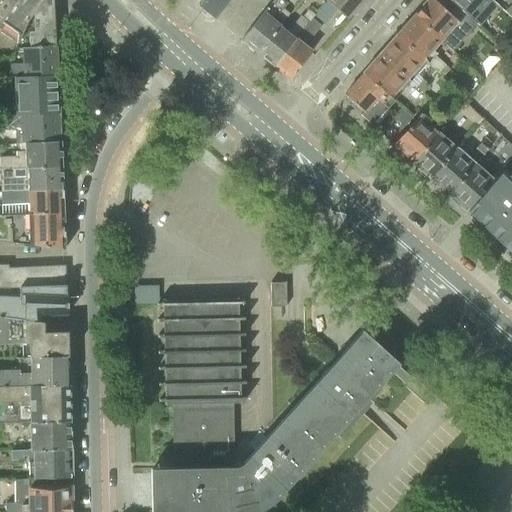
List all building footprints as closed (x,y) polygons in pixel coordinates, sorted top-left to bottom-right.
[(27,23),(33,12),(41,0),(0,0),(0,33),(1,32),(18,43),(27,23)] [(41,0),(33,12),(34,31),(29,31),(30,47),(56,46),(53,0),(41,0)] [(203,0),(204,0),(199,6),(215,19),(229,0),(203,0)] [(275,0),(242,39),(259,53),(280,27),(278,26),(281,23),(275,19),(286,3),(282,0),(275,0)] [(327,23),(338,10),(327,0),(315,15),(275,66),(291,78),(312,53),(305,47),(325,22),(327,23)] [(364,0),(326,0),(327,0),(338,10),(348,19),(364,0)] [(479,26),(449,0),(428,0),(423,6),(421,6),(416,12),(416,14),(414,16),(442,41),(450,31),(453,34),(455,32),(465,41),(479,26)] [(449,0),(467,15),(480,0),(449,0)] [(511,16),(511,0),(498,0),(497,1),(511,16)] [(275,66),(315,15),(308,10),(302,17),(301,16),(287,33),(280,27),(259,53),(275,66)] [(442,41),(414,16),(412,18),(410,19),(405,24),(405,27),(397,35),(427,63),(438,72),(444,65),(434,56),(436,54),(433,51),(442,41)] [(380,54),(410,82),(416,74),(427,63),(397,35),(394,39),(392,39),(388,43),(388,45),(380,54)] [(56,46),(30,47),(22,47),(22,63),(11,64),(9,76),(9,79),(57,75),(56,46)] [(410,82),(380,54),(372,64),(369,65),(365,68),(366,71),(362,74),(393,101),(410,82)] [(444,65),(438,72),(443,76),(449,70),(444,65)] [(393,101),(362,74),(344,95),(363,111),(360,115),(372,125),(393,101)] [(57,75),(9,79),(4,79),(0,88),(0,117),(59,115),(57,75)] [(422,79),(415,87),(423,93),(429,86),(422,79)] [(410,159),(413,162),(438,132),(428,124),(430,122),(426,119),(431,113),(433,115),(437,109),(430,103),(393,144),(403,153),(403,154),(408,159),(410,159)] [(390,141),(412,117),(403,109),(381,133),(390,141)] [(59,115),(0,117),(0,130),(16,130),(16,144),(20,144),(21,144),(60,144),(59,115)] [(438,132),(413,162),(416,164),(416,166),(420,169),(422,169),(431,178),(457,147),(451,142),(455,138),(442,127),(438,132)] [(483,156),(492,144),(484,138),(475,149),(483,156)] [(511,154),(511,147),(506,142),(500,149),(510,158),(511,154)] [(461,143),(457,147),(431,178),(434,181),(434,183),(438,186),(440,186),(449,194),(475,163),(469,157),(472,153),(461,143)] [(60,144),(21,144),(21,151),(17,152),(17,156),(0,157),(1,169),(61,166),(60,144)] [(475,163),(449,194),(452,197),(452,199),(456,202),(459,202),(467,210),(494,179),(486,172),(489,168),(479,159),(475,163)] [(61,166),(1,169),(2,193),(62,190),(61,166)] [(511,176),(504,168),(494,179),(467,210),(470,213),(478,221),(511,254),(511,176)] [(62,190),(2,193),(2,205),(3,213),(29,215),(64,213),(62,190)] [(64,213),(29,215),(3,213),(0,213),(0,241),(30,245),(65,248),(64,213)] [(0,287),(20,287),(20,285),(62,285),(62,270),(9,271),(9,265),(0,265),(0,287)] [(281,284),(269,284),(270,306),(286,306),(285,284),(281,284)] [(0,318),(43,323),(43,314),(67,314),(66,285),(62,285),(20,285),(20,287),(0,287),(0,318)] [(173,467),(150,468),(150,492),(150,511),(246,511),(247,511),(251,511),(254,510),(258,509),(263,506),(268,503),(273,499),(276,496),(397,361),(391,355),(390,356),(370,338),(370,337),(364,331),(272,433),(246,463),(242,466),(238,467),(235,468),(234,469),(232,402),(238,402),(238,404),(241,404),(239,298),(236,298),(236,300),(164,301),(164,299),(162,299),(164,404),(166,404),(166,402),(171,402),(173,467)] [(23,357),(68,355),(67,331),(43,331),(43,323),(0,318),(0,344),(23,344),(23,357)] [(68,355),(23,357),(17,357),(17,370),(0,370),(0,387),(68,385),(68,355)] [(0,387),(0,422),(31,422),(69,421),(68,385),(0,387)] [(69,421),(31,422),(31,448),(29,448),(29,450),(70,449),(69,421)] [(29,450),(12,450),(12,460),(24,460),(24,456),(29,456),(29,462),(30,462),(34,462),(35,479),(71,479),(71,477),(70,449),(29,450)] [(15,502),(6,503),(5,511),(71,511),(71,501),(72,497),(72,490),(71,489),(71,479),(35,479),(30,479),(31,498),(15,498),(15,502)]
